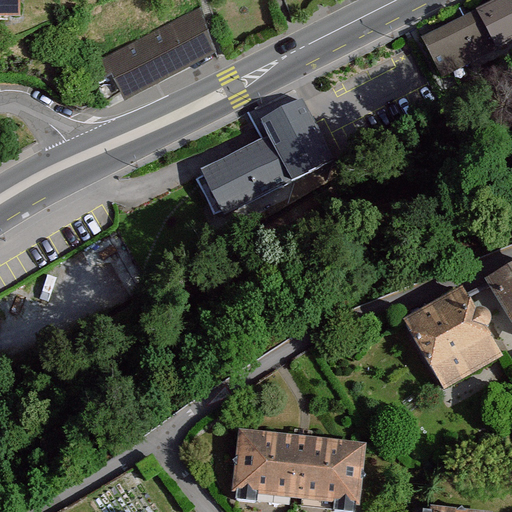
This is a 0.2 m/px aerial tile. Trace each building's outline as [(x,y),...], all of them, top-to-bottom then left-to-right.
[(0,0),(0,23),(9,23),(9,17),(30,16),(29,0),(0,0)] [(511,0),(506,0),(481,13),(500,49),(511,42),(511,0)] [(218,52),(203,9),(94,63),(100,80),(120,71),(131,95),(218,52)] [(426,41),(444,77),(500,49),(481,13),(426,41)] [(194,180),(215,221),(333,162),(302,103),(253,128),(255,133),(245,138),(251,151),(194,180)] [(84,290),(90,271),(56,261),(50,280),(84,290)] [(511,279),(497,288),(511,313),(511,279)] [(471,295),(413,328),(452,394),(509,361),(471,295)] [(246,433),(238,499),(339,511),(358,511),(367,448),(246,433)]
